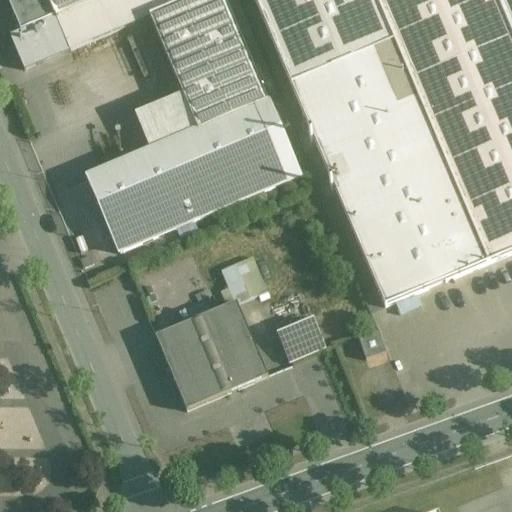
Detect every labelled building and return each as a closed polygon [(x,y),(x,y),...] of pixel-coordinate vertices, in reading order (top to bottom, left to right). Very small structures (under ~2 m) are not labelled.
[(56,20),(46,0),(12,0),(27,33),(56,20)] [(46,0),(56,20),(57,23),(110,0),(46,0)] [(110,0),(57,23),(71,52),(149,18),(190,0),(110,0)] [(224,0),(190,0),(149,18),(183,97),(200,133),(268,103),(224,0)] [(511,0),(255,0),(387,308),(511,257),(511,0)] [(183,97),(138,118),(149,154),(200,133),(183,97)] [(149,154),(89,180),(124,262),(303,185),(268,103),(200,133),(149,154)] [(261,256),(224,271),(237,304),(274,289),(261,256)] [(237,304),(155,337),(186,411),(269,377),(237,304)] [(315,321),(276,332),(285,364),(324,352),(315,321)]
